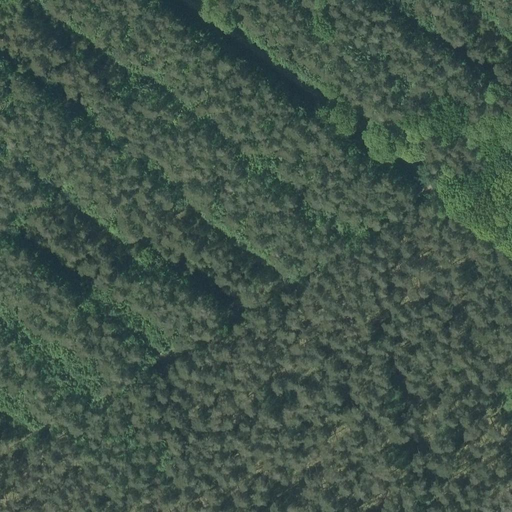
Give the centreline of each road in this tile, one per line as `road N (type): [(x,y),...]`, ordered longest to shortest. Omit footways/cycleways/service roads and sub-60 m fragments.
road 1 (track): [(0,449),(427,180)]
road 2 (track): [(427,180),(181,0)]
